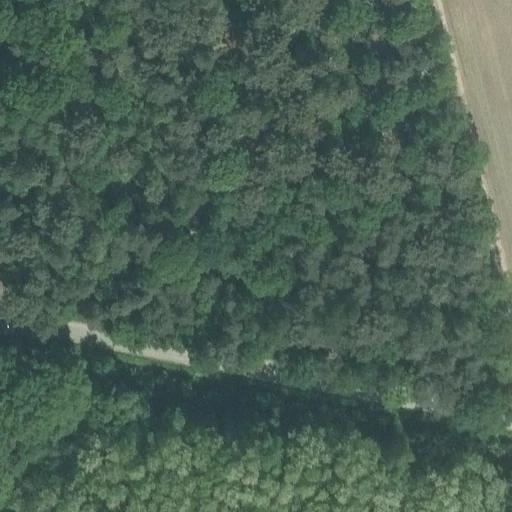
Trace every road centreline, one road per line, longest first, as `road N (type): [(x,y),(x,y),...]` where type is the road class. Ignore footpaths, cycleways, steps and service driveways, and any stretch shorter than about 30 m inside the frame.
road 1 (unclassified): [(0,325),(54,327),(511,418)]
road 2 (track): [(436,0),(511,300)]
